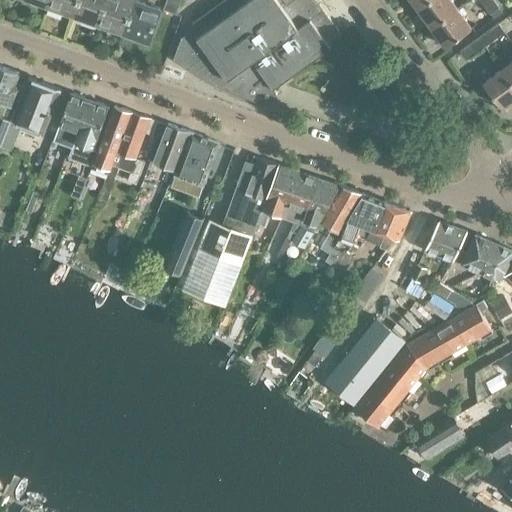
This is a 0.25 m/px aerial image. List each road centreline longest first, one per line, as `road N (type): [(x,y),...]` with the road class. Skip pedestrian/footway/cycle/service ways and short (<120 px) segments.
road 1 (residential): [(491,181),(447,193),(0,35)]
road 2 (residential): [(491,181),(364,0)]
